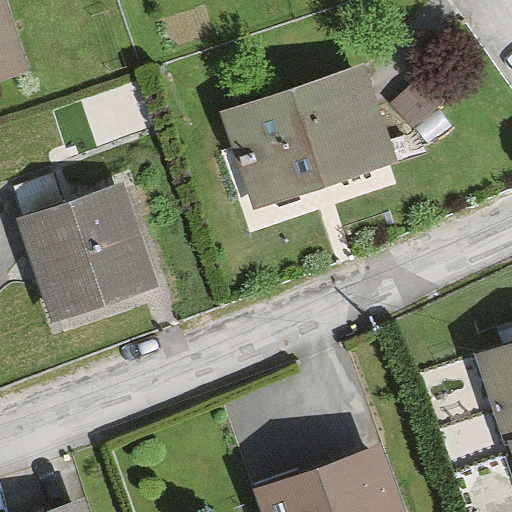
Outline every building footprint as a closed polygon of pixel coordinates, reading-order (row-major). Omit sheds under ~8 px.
[(0,50),(15,45),(0,6),(0,50)] [(360,68),(235,110),(261,186),(303,172),(307,175),(387,148),(360,68)] [(417,77),(388,98),(414,133),(443,112),(417,77)] [(60,192),(51,164),(12,177),(22,205),(60,192)] [(24,213),(55,304),(145,274),(116,183),(24,213)] [(511,349),(490,357),(511,426),(511,349)] [(300,483),(268,493),(274,511),(393,511),(372,446),(296,471),(300,483)] [(265,482),(268,493),(300,483),(296,471),(265,482)] [(78,511),(75,501),(43,511),(78,511)]
